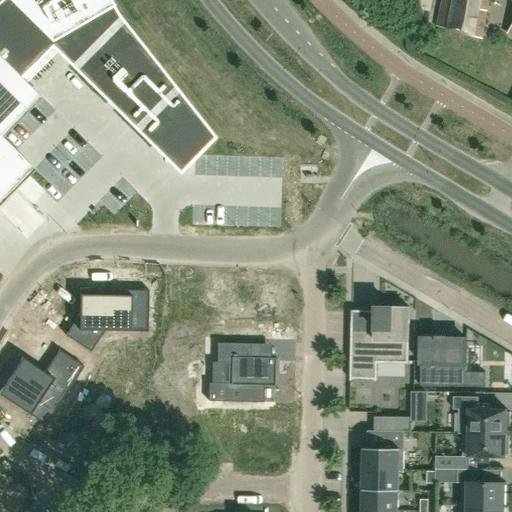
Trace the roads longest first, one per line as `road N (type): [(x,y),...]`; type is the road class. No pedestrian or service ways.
road 1 (residential): [(0,316),(36,259),(57,247),(287,252),(319,223)]
road 2 (secondary): [(511,188),(378,110),(322,65),(264,0)]
road 3 (residential): [(319,223),(312,491)]
road 4 (residential): [(319,223),(511,331)]
road 5 (secondary): [(209,0),(299,91),(362,135)]
road 6 (residential): [(312,491),(206,488),(153,511)]
road 7 (secondary): [(404,161),(511,227)]
